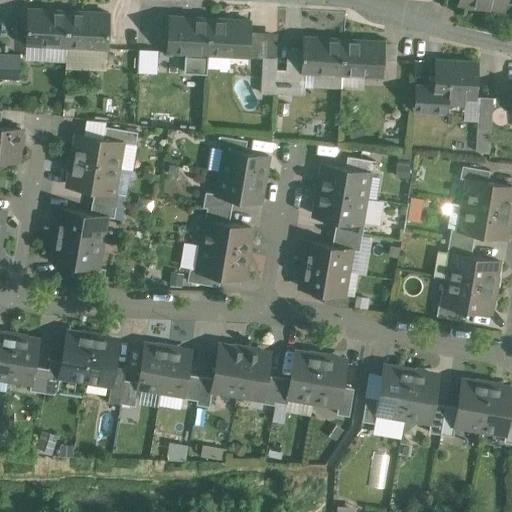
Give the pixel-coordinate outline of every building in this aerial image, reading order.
[(458,0),(458,2),(479,5),(479,3),(501,7),(501,9),(504,10),(505,0),(458,0)] [(69,12),(46,11),(46,9),(29,8),(27,43),(28,44),(28,42),(45,43),(45,44),(67,46),(69,12)] [(92,12),(92,13),(69,12),(67,46),(89,47),(90,46),(106,46),(106,48),(107,48),(109,13),(92,12)] [(210,19),(187,18),(187,17),(170,16),(168,51),(169,51),(169,50),(186,51),(186,52),(208,53),(210,19)] [(233,21),(210,19),(208,53),(231,54),(231,53),(248,54),(248,55),(249,55),(251,20),(233,19),(233,21)] [(343,40),(320,38),(321,37),(303,36),(301,71),(303,71),(303,70),(320,71),(319,72),(341,73),(343,40)] [(384,41),(367,40),(366,41),(343,40),(341,73),(364,75),(364,73),(381,74),(381,75),(382,76),(384,41)] [(158,50),(139,49),(137,72),(157,73),(158,50)] [(21,53),(0,51),(0,75),(20,77),(21,53)] [(276,56),(262,55),(260,92),(274,92),(276,56)] [(466,89),(465,96),(475,96),(477,62),(436,60),(435,87),(466,89)] [(466,89),(435,87),(416,86),(415,109),(464,111),(465,96),(466,89)] [(492,97),(480,96),(476,151),(489,152),(492,97)] [(0,125),(0,157),(18,159),(21,128),(0,125)] [(138,131),(106,125),(103,138),(121,141),(136,144),(138,131)] [(103,138),(78,133),(73,159),(117,166),(121,141),(103,138)] [(247,139),(219,134),(217,147),(226,148),(245,151),(247,139)] [(245,151),(226,148),(222,170),(263,177),(267,155),(245,151)] [(375,160),(347,155),(345,167),(368,171),(373,172),(375,160)] [(117,166),(73,159),(69,184),(95,189),(112,192),(112,191),(117,166)] [(345,167),(324,163),(320,189),(363,196),(368,171),(345,167)] [(490,169),(462,164),(460,177),(470,178),(488,181),(490,169)] [(263,177),(222,170),(219,193),(218,193),(233,196),(259,200),(263,177)] [(511,185),(488,181),(470,178),(465,203),(509,211),(511,192),(511,185)] [(112,192),(95,189),(92,201),(116,205),(118,193),(112,191),(112,192)] [(363,196),(320,189),(315,214),(336,218),(359,222),(359,221),(363,196)] [(233,196),(218,193),(219,193),(205,191),(203,206),(207,207),(207,206),(231,210),(233,196)] [(92,201),(90,212),(104,215),(114,217),(116,205),(92,201)] [(509,211),(465,203),(461,228),(461,229),(475,231),(504,236),(509,211)] [(231,210),(207,206),(207,207),(205,219),(207,219),(229,222),(231,210)] [(90,212),(61,208),(57,233),(100,241),(104,215),(90,212)] [(359,222),(336,218),(334,230),(362,235),(364,222),(359,221),(359,222)] [(229,222),(207,219),(203,244),(246,252),(250,226),(229,222)] [(475,231),(461,229),(461,228),(451,227),(449,239),(473,243),(475,231)] [(362,235),(334,230),(332,244),(349,248),(350,248),(359,250),(362,235)] [(100,241),(57,233),(52,259),(73,262),(96,266),(100,241)] [(473,243),(449,239),(447,251),(453,252),(471,255),(473,243)] [(332,244),(309,241),(305,263),(345,270),(350,248),(349,248),(332,244)] [(246,252),(203,244),(198,269),(198,270),(220,274),(242,277),(246,252)] [(471,255),(453,252),(447,251),(438,249),(434,275),(449,278),(492,285),(497,260),(471,255)] [(96,266),(73,262),(71,274),(103,280),(105,267),(96,266)] [(345,270),(305,263),(301,286),(325,290),(342,293),(345,270)] [(220,274),(198,270),(198,269),(189,268),(187,280),(218,285),(220,274)] [(492,285),(449,278),(444,303),(462,306),(488,311),(492,285)] [(342,293),(325,290),(323,302),(347,306),(349,294),(342,293)] [(462,306),(444,303),(438,302),(436,314),(460,318),(462,306)] [(92,335),(67,330),(62,360),(60,374),(85,378),(92,335)] [(15,336),(0,333),(0,374),(8,376),(15,336)] [(118,339),(92,335),(85,378),(110,383),(111,383),(114,365),(118,339)] [(38,340),(15,336),(8,376),(31,380),(34,365),(38,340)] [(168,347),(145,344),(138,381),(138,384),(161,388),(168,347)] [(244,348),(219,344),(213,377),(211,388),(212,388),(237,392),(244,348)] [(190,351),(168,347),(161,388),(183,392),(187,373),(190,351)] [(270,353),(244,348),(237,392),(262,396),(263,396),(266,374),(270,353)] [(320,355),(295,351),(290,378),(287,394),(288,394),(313,399),(320,355)] [(346,360),(320,355),(313,399),(338,403),(339,403),(342,385),(346,360)] [(62,360),(50,358),(49,368),(44,391),(53,393),(57,388),(60,374),(62,360)] [(49,368),(34,365),(31,380),(29,389),(44,391),(49,368)] [(126,367),(114,365),(111,383),(110,383),(107,401),(120,403),(120,402),(124,379),(126,367)] [(412,371),(383,366),(378,398),(375,413),(376,413),(404,418),(412,371)] [(438,375),(412,371),(404,418),(418,421),(419,417),(430,419),(431,419),(433,403),(438,375)] [(201,375),(187,373),(183,392),(182,396),(197,399),(201,375)] [(278,376),(266,374),(263,396),(262,396),(261,401),(274,404),(275,400),(274,400),(278,376)] [(213,377),(201,375),(197,399),(196,403),(209,405),(212,388),(211,388),(213,377)] [(290,378),(278,376),(274,400),(275,400),(286,402),(288,394),(287,394),(290,378)] [(138,381),(124,379),(120,402),(135,405),(138,384),(138,381)] [(487,384),(462,379),(457,407),(454,423),(455,423),(480,427),(487,384)] [(511,392),(511,387),(487,384),(480,427),(505,431),(509,412),(511,392)] [(353,387),(342,385),(339,403),(338,403),(336,413),(349,415),(353,387)] [(159,403),(161,392),(141,388),(139,399),(159,403)] [(378,398),(366,396),(362,420),(374,422),(376,413),(375,413),(378,398)] [(445,405),(433,403),(431,419),(430,419),(428,431),(440,433),(445,405)] [(457,407),(445,405),(440,433),(453,435),(455,423),(454,423),(457,407)] [(511,412),(509,412),(505,431),(503,441),(511,442),(511,412)]
